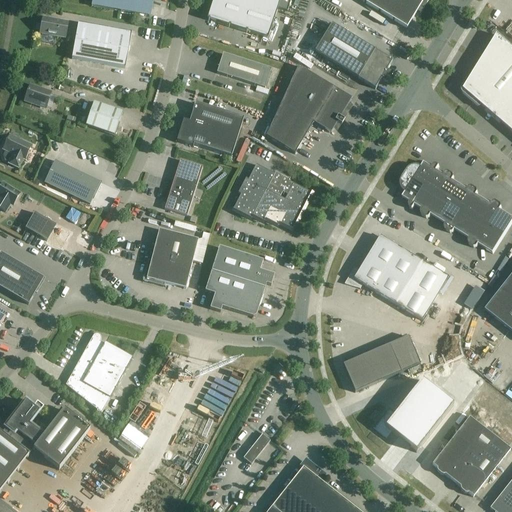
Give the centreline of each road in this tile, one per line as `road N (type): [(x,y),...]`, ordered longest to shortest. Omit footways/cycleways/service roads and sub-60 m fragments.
road 1 (unclassified): [(184,0),(153,127),(70,294)]
road 2 (tertiary): [(299,340),(315,247),(413,85)]
road 3 (unclassified): [(70,294),(238,341),(299,340)]
road 4 (tertiary): [(411,511),(336,444),(316,407),(299,340)]
road 5 (unclassified): [(511,169),(413,85)]
